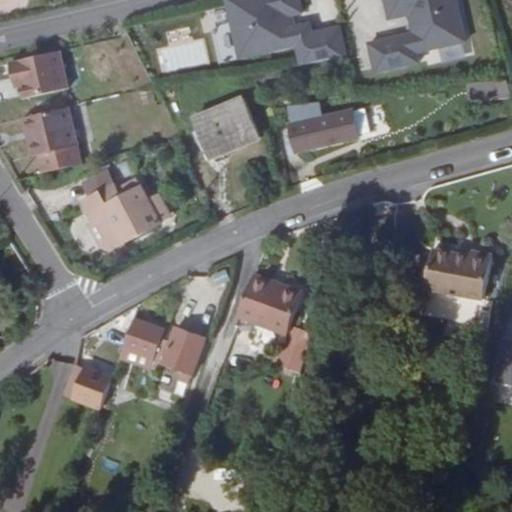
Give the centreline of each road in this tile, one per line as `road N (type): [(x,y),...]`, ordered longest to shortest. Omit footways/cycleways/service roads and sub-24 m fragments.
road 1 (residential): [(73,314),(217,237),(511,136)]
road 2 (unknown): [(265,220),(201,430),(208,465),(247,500)]
road 3 (residential): [(162,0),(0,42)]
road 4 (residential): [(0,184),(73,314)]
